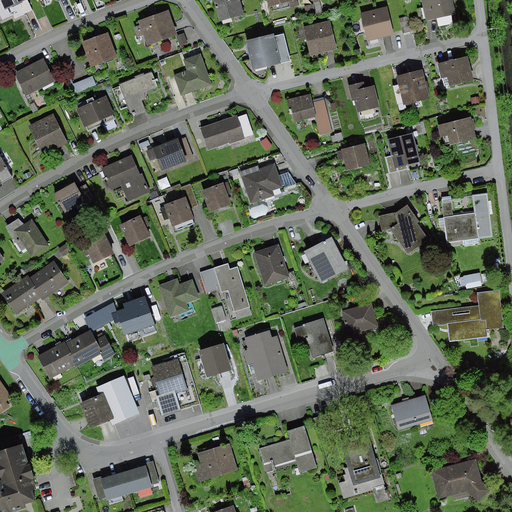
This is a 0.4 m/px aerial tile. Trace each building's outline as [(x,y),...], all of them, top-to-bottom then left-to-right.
[(28,0),(0,0),(0,14),(3,20),(13,15),(15,19),(33,10),(28,0)] [(239,0),(213,0),(219,21),(244,15),(239,0)] [(319,0),(313,0),(317,14),(322,13),(319,0)] [(424,0),(422,0),(426,20),(436,18),(438,27),(454,24),(452,15),(456,14),(453,1),(455,0),(424,0)] [(313,5),(304,7),(307,15),(315,13),(313,5)] [(387,6),(361,13),(368,40),(394,33),(387,6)] [(168,11),(140,21),(142,25),(133,28),(137,38),(144,36),(148,46),(177,36),(168,11)] [(406,17),(399,19),(403,33),(410,31),(406,17)] [(330,20),(303,27),(311,56),(337,49),(330,20)] [(108,33),(83,42),(92,66),(117,57),(108,33)] [(185,34),(177,37),(180,46),(188,43),(185,34)] [(274,34),(246,41),(253,70),(281,63),(274,37),(274,34)] [(284,34),(274,37),(281,63),(291,61),(284,34)] [(187,72),(174,76),(181,96),(211,86),(201,54),(183,60),(187,72)] [(43,58),(14,72),(25,95),(54,81),(43,58)] [(466,58),(438,66),(441,79),(446,77),(449,86),(472,80),(469,69),(466,58)] [(423,71),(397,77),(399,85),(393,86),(398,105),(429,97),(423,71)] [(151,72),(119,84),(120,87),(113,90),(121,109),(128,106),(132,117),(145,112),(141,101),(144,99),(145,92),(157,87),(151,72)] [(92,76),(73,84),(77,93),(96,85),(92,76)] [(364,82),(347,86),(351,100),(354,100),(357,112),(379,106),(373,86),(365,88),(364,82)] [(310,95),(287,100),(293,123),(316,117),(312,103),(310,95)] [(93,97),(75,105),(87,132),(116,118),(106,96),(95,101),(93,97)] [(324,100),(312,103),(316,117),(320,135),(331,133),(324,100)] [(34,103),(29,105),(33,113),(38,111),(34,103)] [(53,114),(29,126),(43,155),(67,143),(53,114)] [(237,116),(201,128),(208,150),(229,143),(229,145),(246,139),(245,138),(254,135),(247,114),(237,117),(237,116)] [(470,118),(439,126),(441,137),(449,135),(452,144),(475,138),(470,118)] [(331,137),(333,142),(343,140),(342,132),(334,134),(335,136),(331,137)] [(413,133),(387,140),(395,168),(421,161),(413,133)] [(179,139),(146,151),(150,162),(157,159),(161,171),(187,162),(186,159),(193,157),(185,138),(179,140),(179,139)] [(265,138),(260,142),(266,150),(271,146),(265,138)] [(148,140),(138,144),(141,149),(150,145),(148,140)] [(365,144),(342,149),(342,150),(337,151),(339,161),(345,159),(347,169),(369,164),(365,144)] [(132,156),(102,169),(111,190),(120,186),(127,202),(150,192),(142,174),(140,175),(132,156)] [(0,157),(0,184),(12,177),(0,157)] [(258,166),(240,172),(251,204),(274,196),(272,191),(282,188),(281,185),(278,176),(274,164),(259,169),(258,166)] [(288,173),(278,176),(281,185),(286,183),(287,186),(297,184),(288,173)] [(227,181),(201,190),(209,213),(231,204),(228,195),(232,193),(227,181)] [(75,183),(53,194),(63,213),(84,201),(77,189),(75,183)] [(185,198),(189,209),(198,205),(190,184),(181,188),(185,198)] [(86,185),(77,189),(84,201),(86,204),(94,200),(86,185)] [(452,199),(442,200),(447,242),(492,237),(487,194),(472,195),(474,213),(454,215),(452,199)] [(185,198),(165,205),(173,226),(193,219),(189,209),(185,198)] [(382,230),(392,228),(410,252),(430,237),(407,206),(397,213),(379,217),(382,230)] [(140,216),(119,225),(129,247),(151,237),(146,227),(150,226),(146,217),(142,219),(140,216)] [(18,219),(6,227),(22,251),(26,249),(32,257),(50,247),(32,220),(24,224),(18,219)] [(104,233),(84,243),(86,247),(82,248),(86,256),(90,254),(94,263),(114,254),(104,233)] [(331,238),(304,252),(321,283),(348,269),(331,238)] [(67,244),(59,249),(63,256),(71,251),(67,244)] [(279,244),(254,253),(264,285),(290,277),(279,244)] [(54,262),(29,279),(41,297),(43,300),(68,283),(54,262)] [(228,264),(214,268),(219,284),(222,294),(228,292),(233,312),(250,307),(238,267),(230,269),(228,264)] [(219,284),(214,268),(200,272),(206,293),(217,289),(216,285),(219,284)] [(479,273),(464,276),(464,277),(460,278),(462,286),(466,286),(466,289),(482,286),(479,273)] [(490,273),(482,275),(483,282),(491,281),(490,273)] [(27,277),(2,293),(16,314),(41,297),(29,279),(27,277)] [(177,279),(159,285),(171,316),(188,309),(186,304),(199,299),(192,280),(179,285),(177,279)] [(479,306),(432,312),(434,325),(448,324),(450,342),(488,338),(487,331),(503,329),(499,290),(477,293),(479,306)] [(124,309),(116,312),(124,336),(138,331),(140,338),(157,332),(145,297),(122,304),(124,309)] [(372,303),(343,312),(354,347),(366,343),(362,332),(379,327),(372,303)] [(113,304),(86,317),(93,331),(117,318),(113,304)] [(222,306),(211,309),(215,323),(226,320),(222,306)] [(303,326),(295,329),(298,341),(307,338),(313,357),(333,350),(324,318),(302,325),(303,326)] [(90,330),(65,344),(76,365),(78,367),(101,354),(104,360),(115,354),(104,335),(96,340),(90,330)] [(253,364),(258,381),(288,372),(277,336),(272,337),(269,330),(245,338),(248,348),(243,350),(248,366),(253,364)] [(64,342),(37,357),(50,379),(76,365),(65,344),(64,342)] [(223,344),(199,351),(207,378),(232,370),(223,344)] [(178,359),(151,367),(158,390),(149,393),(152,402),(157,401),(162,416),(200,405),(187,358),(179,361),(178,359)] [(123,377),(97,388),(100,395),(111,420),(113,426),(140,414),(123,377)] [(5,401),(11,397),(0,381),(0,412),(0,413),(10,407),(5,401)] [(111,420),(100,395),(79,403),(90,429),(111,420)] [(425,396),(392,406),(399,429),(432,420),(425,396)] [(290,441),(259,450),(265,471),(295,462),(298,473),(318,468),(306,426),(287,432),(290,441)] [(369,438),(341,446),(347,467),(343,468),(345,474),(342,475),(344,481),(339,483),(343,499),(372,491),(376,504),(389,500),(388,494),(385,494),(383,484),(384,484),(377,459),(375,459),(369,438)] [(206,465),(198,467),(202,482),(242,470),(235,445),(203,454),(206,465)] [(0,511),(13,511),(26,508),(25,504),(28,503),(35,501),(32,490),(35,489),(32,479),(34,478),(30,464),(28,465),(23,446),(8,451),(0,453),(0,511)] [(476,459),(431,469),(437,498),(465,492),(477,503),(488,492),(482,486),(476,459)] [(146,465),(152,485),(159,483),(153,461),(145,464),(146,465)] [(146,465),(125,471),(131,493),(152,487),(152,485),(146,465)] [(63,469),(69,488),(76,486),(70,467),(63,469)] [(125,471),(101,478),(106,498),(107,500),(131,493),(125,471)] [(98,501),(106,498),(101,478),(100,477),(92,479),(98,501)]
